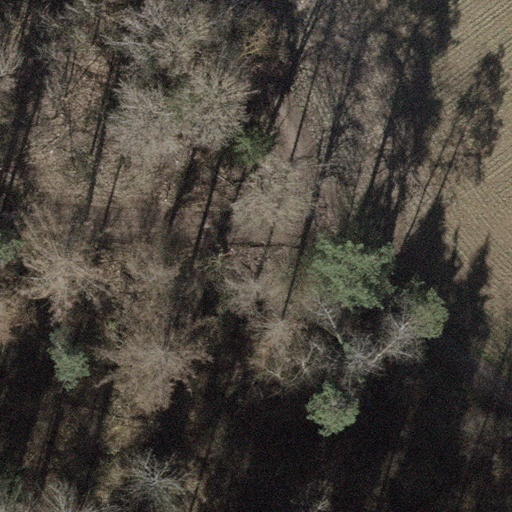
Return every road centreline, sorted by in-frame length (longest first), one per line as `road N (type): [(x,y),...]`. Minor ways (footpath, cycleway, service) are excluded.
road 1 (track): [(244,0),(340,227),(460,370),(511,401)]
road 2 (track): [(0,217),(340,227)]
